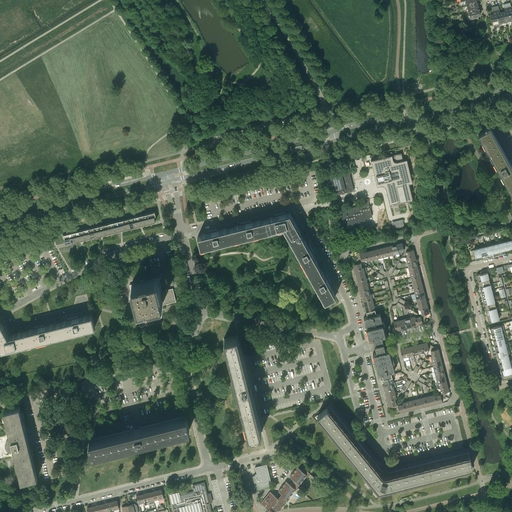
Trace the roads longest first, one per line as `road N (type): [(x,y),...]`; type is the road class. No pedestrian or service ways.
road 1 (tertiary): [(511,86),(166,173)]
road 2 (tertiary): [(168,181),(511,95)]
road 3 (residential): [(82,309),(14,325),(4,312),(115,250),(180,233)]
road 4 (residential): [(337,336),(353,323),(349,305),(292,203),(180,233)]
road 5 (residential): [(52,476),(32,399),(181,362)]
road 6 (residential): [(511,383),(493,382),(465,270),(511,257)]
road 7 (residential): [(35,511),(209,468)]
road 8 (tertiary): [(0,223),(168,181)]
road 9 (tertiary): [(166,173),(0,215)]
road 10 (residential): [(337,336),(202,310)]
